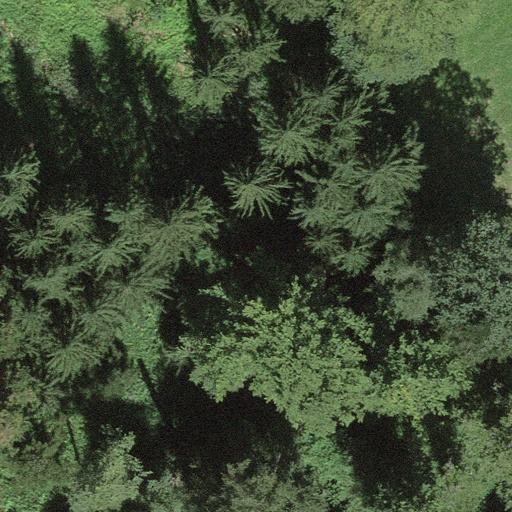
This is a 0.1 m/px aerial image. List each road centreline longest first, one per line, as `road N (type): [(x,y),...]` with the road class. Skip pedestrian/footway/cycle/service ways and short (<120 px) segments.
road 1 (track): [(383,0),(0,217)]
road 2 (track): [(511,421),(378,511)]
